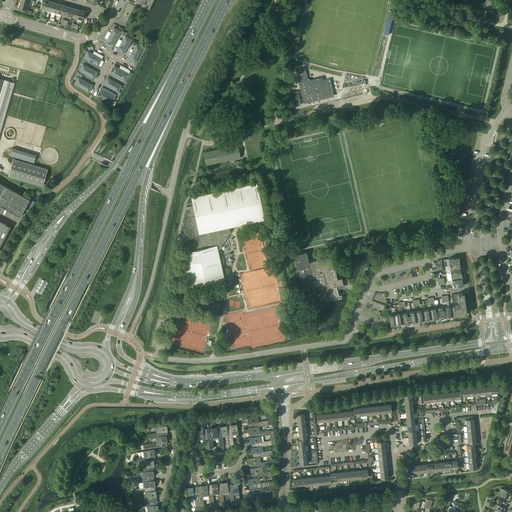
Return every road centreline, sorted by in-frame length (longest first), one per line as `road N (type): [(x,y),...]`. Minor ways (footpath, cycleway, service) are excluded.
road 1 (primary): [(0,453),(195,58)]
road 2 (primary): [(175,71),(0,425)]
road 3 (unclassified): [(156,356),(211,360),(344,340),(368,285)]
road 4 (tertiary): [(493,341),(277,373)]
road 5 (primary): [(136,254),(147,174),(195,58)]
road 6 (tertiary): [(301,382),(498,352)]
road 7 (primary): [(188,384),(119,352),(138,290),(136,254)]
road 8 (primary): [(175,71),(115,162),(70,211)]
road 9 (unclassified): [(5,16),(85,38),(106,26),(120,0)]
road 10 (tertiary): [(511,121),(499,144),(479,245)]
road 11 (secondary): [(107,367),(102,354),(63,347),(5,305)]
